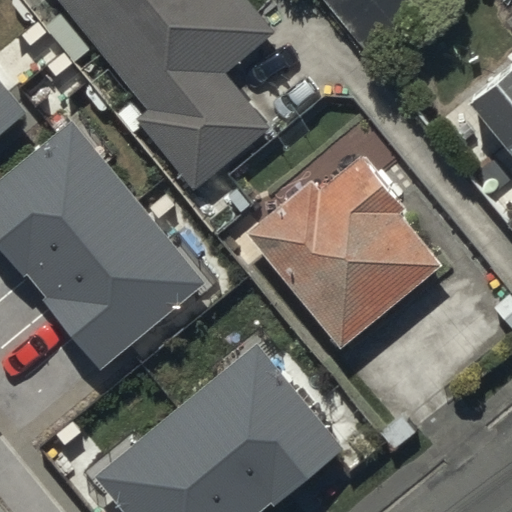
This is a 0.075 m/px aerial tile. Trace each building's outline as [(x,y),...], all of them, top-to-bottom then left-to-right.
[(72,0),(147,95),(138,102),(193,172),(268,113),(223,57),(271,19),(255,0),(72,0)] [(329,0),(372,56),(435,8),(428,0),(329,0)] [(0,128),(28,105),(0,70),(0,128)] [(511,76),(481,102),(496,121),(457,152),(511,219),(511,76)] [(73,122),(0,182),(0,236),(40,285),(140,203),(73,122)] [(406,209),(365,156),(322,190),(315,181),(253,230),(343,344),(441,267),(399,215),(406,209)] [(140,203),(40,285),(107,366),(207,284),(140,203)] [(182,409),(265,508),(345,441),(263,342),(182,409)] [(102,476),(131,511),(260,511),(265,508),(182,409),(102,476)]
